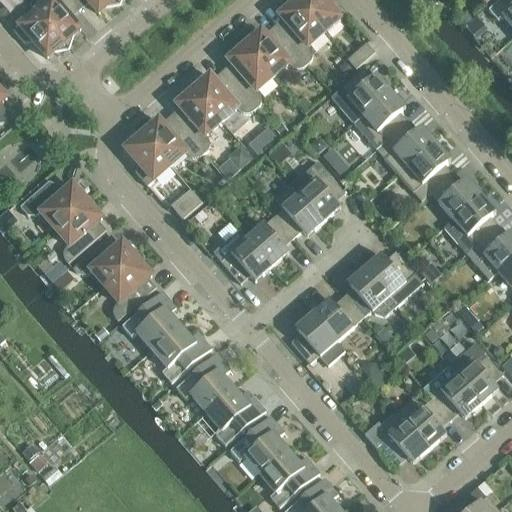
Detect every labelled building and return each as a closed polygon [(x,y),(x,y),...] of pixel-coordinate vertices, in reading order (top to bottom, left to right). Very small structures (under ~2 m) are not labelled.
[(39,0),(30,8),(36,15),(69,51),(73,38),(80,32),(71,21),(80,13),(68,0),(39,0)] [(68,0),(80,13),(89,5),(99,16),(106,10),(120,7),(114,0),(68,0)] [(283,22),(274,29),(307,68),(309,66),(312,63),(313,59),(312,54),(310,51),(309,49),(324,35),(293,0),(291,0),(287,12),(280,18),(283,22)] [(293,0),(324,35),(340,22),(347,16),(335,2),(329,7),(322,0),(293,0)] [(511,0),(503,0),(488,13),(498,24),(503,19),(511,29),(511,0)] [(69,51),(36,15),(21,28),(20,27),(13,33),(24,45),(33,44),(47,61),(55,54),(69,51)] [(255,40),(240,43),(273,80),(289,66),(290,68),(293,71),(298,72),(302,71),(306,69),(307,68),(274,29),(265,37),(262,34),(255,40)] [(232,66),(223,74),(256,112),(258,111),(260,107),(261,103),(261,99),(259,95),(257,94),(273,80),(240,43),(236,56),(229,62),(232,66)] [(348,63),(356,72),(375,56),(367,46),(348,63)] [(363,73),(331,101),(354,127),(391,94),(377,77),(371,82),(363,73)] [(203,84),(189,87),(222,125),(237,111),(239,112),(242,115),(246,117),(250,116),(254,114),(256,112),(223,74),(214,82),(210,78),(203,84)] [(180,111),(171,118),(204,157),(206,155),(209,152),(210,148),(209,144),(207,140),(206,138),(222,125),(189,87),(184,101),(177,107),(180,111)] [(406,111),(391,94),(354,127),(376,153),(377,152),(408,125),(400,116),(406,111)] [(152,129),(138,132),(170,169),(186,155),(187,157),(191,160),(195,161),(199,160),(203,158),(204,157),(171,118),(162,126),(159,123),(152,129)] [(408,125),(377,152),(385,162),(384,162),(399,179),(436,146),(422,129),(416,134),(408,125)] [(272,129),(250,146),(259,157),(281,141),(272,129)] [(170,169),(138,132),(133,145),(126,151),(141,170),(135,175),(148,189),(155,183),(170,169)] [(436,146),(399,179),(413,196),(414,196),(421,205),(431,196),(453,177),(445,168),(451,163),(436,146)] [(219,166),(228,181),(255,163),(246,149),(219,166)] [(342,164),(333,172),(340,179),(349,171),(342,164)] [(345,197),(318,165),(292,187),(300,196),(299,196),(324,225),(341,210),(336,205),(345,197)] [(467,182),(461,186),(453,177),(431,196),(439,205),(438,206),(453,223),(482,198),(467,182)] [(73,187),(69,190),(69,191),(49,184),(20,210),(28,218),(35,219),(40,214),(55,232),(93,199),(79,195),(78,192),(73,187)] [(292,187),(275,202),(283,212),(274,220),(293,242),(302,234),(307,240),(324,225),(299,196),(300,196),(292,187)] [(171,209),(183,222),(202,206),(191,193),(171,209)] [(360,197),(356,200),(364,209),(371,203),(366,197),(360,197)] [(453,223),(444,231),(466,257),(498,229),(490,220),(496,215),(482,198),(453,223)] [(93,199),(55,232),(69,248),(67,249),(65,252),(64,257),(64,261),(66,265),(68,267),(107,233),(98,224),(102,221),(96,213),(93,199)] [(215,209),(210,214),(217,221),(222,217),(215,209)] [(265,228),(264,227),(247,242),(272,270),(289,256),(284,250),(293,242),(274,220),(265,228)] [(489,283),(498,275),(511,263),(511,233),(506,239),(498,229),(466,257),(489,283)] [(240,233),(213,256),(241,287),(250,279),(255,285),(272,270),(247,242),(240,233)] [(92,274),(105,289),(143,257),(129,252),(127,250),(123,245),(119,248),(111,239),(73,272),(74,274),(78,277),(82,278),(86,277),(90,275),(92,274)] [(386,263),(381,257),(365,272),(397,309),(423,287),(396,255),(386,263)] [(143,257),(105,289),(119,305),(117,307),(115,310),(113,314),(114,318),(116,322),(118,324),(156,291),(148,281),(152,278),(145,271),(143,257)] [(511,291),(511,263),(498,275),(511,291)] [(49,274),(61,291),(75,281),(63,264),(49,274)] [(348,286),(353,292),(344,300),(362,322),(372,314),(374,317),(385,320),(397,309),(365,272),(348,286)] [(131,341),(137,336),(152,354),(181,329),(170,316),(176,311),(162,295),(122,330),(131,341)] [(334,308),(329,302),(313,317),(337,345),(354,331),(353,330),(362,322),(344,300),(334,308)] [(464,308),(456,314),(476,337),(484,331),(464,308)] [(310,367),(319,359),(328,369),(345,355),(337,345),(313,317),(296,332),(301,337),(291,345),(310,367)] [(171,387),(212,352),(198,336),(191,341),(181,329),(152,354),(167,371),(162,376),(171,387)] [(503,379),(476,347),(449,369),(482,407),(499,392),(494,387),(503,379)] [(216,357),(176,392),(185,403),(191,398),(206,416),(235,391),(224,379),(230,373),(216,357)] [(511,360),(503,368),(511,378),(511,360)] [(482,407),(449,369),(423,392),(432,402),(451,424),(460,416),(465,422),(482,407)] [(225,449),(266,414),(248,393),(241,399),(235,391),(206,416),(221,434),(216,438),(225,449)] [(423,410),(414,400),(397,415),(430,452),(447,437),(442,432),(451,424),(432,402),(423,410)] [(380,429),(377,425),(364,436),(376,450),(380,447),(398,469),(408,461),(413,467),(430,452),(397,415),(380,429)] [(230,454),(239,465),(245,461),(260,478),(289,454),(278,441),(284,436),(270,419),(230,454)] [(260,478),(275,496),(270,501),(279,511),(320,477),(306,460),(299,466),(289,454),(260,478)] [(339,511),(332,503),(338,498),(324,482),(289,511),(339,511)] [(497,511),(486,499),(486,500),(478,490),(452,511),(497,511)]
